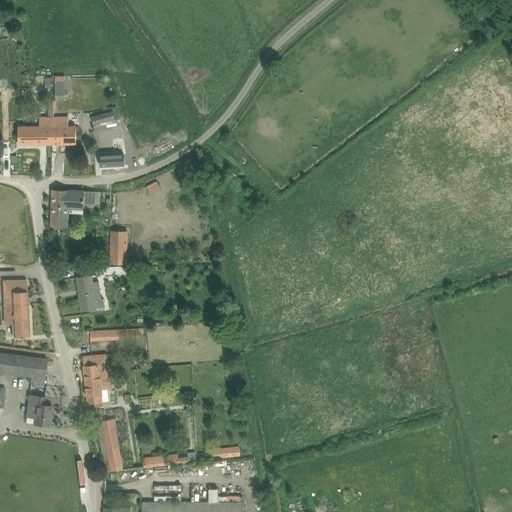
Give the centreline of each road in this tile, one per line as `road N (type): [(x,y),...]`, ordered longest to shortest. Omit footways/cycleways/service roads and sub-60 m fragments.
road 1 (unclassified): [(32,183),(106,181),(178,156),(226,116),(290,32),(329,0)]
road 2 (unclassified): [(93,511),(92,471),(32,183)]
